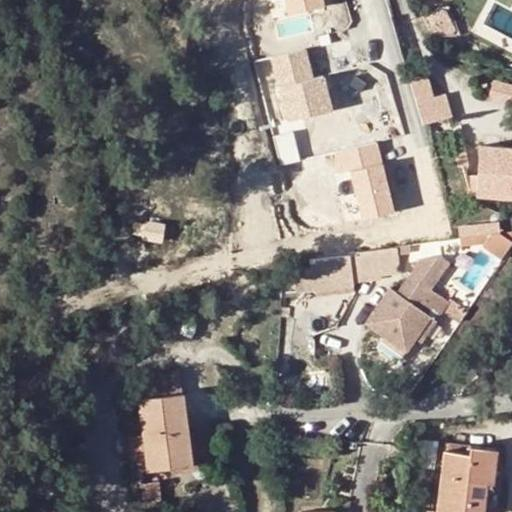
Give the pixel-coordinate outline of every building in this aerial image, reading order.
[(267,0),(270,16),(322,8),(321,0),(267,0)] [(287,122),(333,109),(323,72),(316,74),(308,46),(269,56),(287,122)] [(427,79),(411,84),(423,127),(449,121),(443,99),(432,102),(427,79)] [(511,86),(495,81),(491,92),(511,98),(511,86)] [(337,202),(341,226),(395,215),(380,141),(332,150),(342,201),(337,202)] [(511,147),(480,145),(478,176),(463,175),(471,195),(511,198),(511,147)] [(458,155),(463,175),(470,164),(467,153),(458,155)] [(144,224),(135,223),(134,234),(142,235),(142,239),(164,242),(166,223),(145,220),(144,224)] [(499,221),(458,226),(460,237),(490,234),(500,232),(499,221)] [(511,230),(500,232),(490,234),(485,243),(502,256),(511,241),(511,230)] [(490,234),(460,237),(461,246),(485,243),(490,234)] [(397,250),(358,255),(360,273),(399,268),(397,250)] [(361,281),(360,273),(358,255),(310,261),(313,288),(353,284),(353,282),(361,281)] [(391,287),(364,322),(383,336),(376,346),(397,362),(414,338),(419,342),(442,311),(449,301),(432,288),(452,262),(445,257),(423,260),(399,293),(391,287)] [(449,301),(442,311),(458,322),(467,309),(451,298),(449,301)] [(142,384),(143,399),(181,395),(178,372),(142,384)] [(283,392),(274,392),(273,404),(283,403),(283,392)] [(139,399),(143,436),(145,450),(148,472),(190,466),(181,395),(143,399),(139,399)] [(129,452),(135,452),(145,450),(143,436),(128,437),(129,452)] [(499,451),(445,443),(436,511),(485,511),(486,503),(499,504),(501,485),(496,485),(499,451)] [(148,472),(145,450),(135,452),(137,473),(148,472)] [(506,452),(499,451),(496,485),(501,485),(506,452)]
